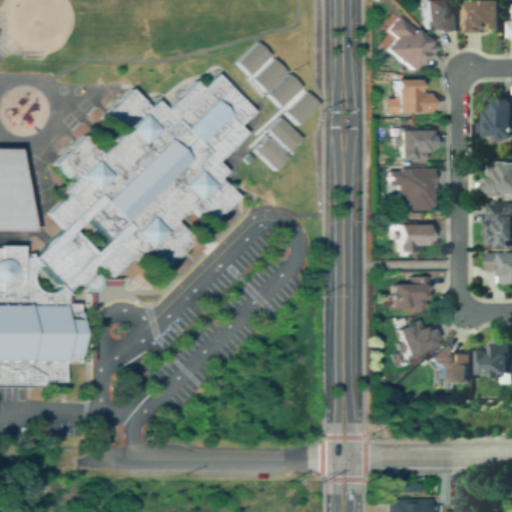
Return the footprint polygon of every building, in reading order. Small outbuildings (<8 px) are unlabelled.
[(451,0),(452,13),(458,13),(459,31),(436,33),(436,29),(422,30),(420,0),(451,0)] [(502,0),(502,29),(484,28),(484,32),(466,32),(468,9),(470,9),(470,4),(471,0),(502,0)] [(433,47),(423,60),(420,57),(417,60),(418,61),(410,71),(385,49),(395,37),(385,29),(397,16),(433,47)] [(266,53),(244,74),(232,61),(253,40),(266,53)] [(281,69),(260,90),(248,78),(269,57),(281,69)] [(296,85),(275,105),(263,93),(284,72),(296,85)] [(0,386),(23,386),(35,387),(35,380),(58,381),(58,362),(73,362),(73,302),(65,302),(65,293),(63,293),(60,290),(67,284),(69,284),(72,283),(73,283),(75,282),(77,284),(78,283),(82,287),(87,287),(91,283),(91,278),(87,273),(86,271),(87,269),(88,267),(88,265),(89,263),(92,260),(106,275),(130,251),(152,273),(188,237),(170,220),(185,205),(205,225),(235,195),(216,177),(223,169),(214,160),(242,131),(235,124),(248,110),(211,73),(197,87),(189,80),(160,109),(151,99),(144,106),(126,88),(99,115),(118,134),(105,147),(97,155),(77,136),(51,162),(69,181),(62,188),(65,191),(44,211),(60,227),(29,258),(25,254),(25,252),(17,252),(17,244),(0,244),(0,386)] [(420,78),(420,92),(428,92),(428,112),(395,112),(395,113),(385,113),(385,98),(393,98),(393,91),(392,91),(392,79),(412,79),(412,78),(420,78)] [(312,103),(292,123),(279,110),(301,90),(312,103)] [(511,96),(511,136),(510,136),(510,140),(501,140),(501,136),(486,135),(487,123),(485,123),(485,110),(491,110),(492,103),(496,103),(496,100),(503,100),(503,96),(511,96)] [(295,137),(283,149),(262,128),(275,116),(295,137)] [(432,130),(432,148),(424,147),(424,152),(421,152),(421,160),(408,160),(409,159),(396,159),(396,146),(391,146),(391,135),(396,135),(396,129),(432,130)] [(283,156),(270,169),(249,148),(262,135),(283,156)] [(0,147),(10,147),(28,230),(0,230),(0,147)] [(248,156),(243,162),(238,157),(244,152),(248,156)] [(511,194),(506,194),(506,196),(488,196),(488,176),(492,176),(492,166),(501,166),(501,161),(511,161),(511,194)] [(432,167),(432,187),(427,187),(426,209),(390,209),(390,197),(395,197),(395,185),(387,184),(387,170),(398,170),(398,167),(432,167)] [(511,247),(488,247),(488,234),(486,234),(486,219),(490,219),(490,203),(511,203),(511,247)] [(431,223),(431,239),(426,239),(420,240),(420,245),(417,245),(417,252),(405,251),(393,251),(394,239),(389,239),(389,230),(394,230),(394,223),(431,223)] [(511,283),(504,283),(504,274),(502,274),(502,269),(489,269),(489,252),(511,252),(511,283)] [(425,276),(425,293),(422,293),(422,308),(421,308),(421,311),(410,310),(410,308),(390,308),(390,300),(388,300),(389,293),(390,293),(390,283),(407,283),(407,276),(425,276)] [(416,319),(419,327),(423,325),(424,329),(430,326),(438,342),(423,348),(424,351),(406,358),(403,350),(398,352),(394,343),(399,341),(394,329),(416,319)] [(511,340),(511,361),(511,373),(504,373),(504,377),(495,378),(494,373),(481,373),(480,350),(490,350),(490,345),(494,345),(493,341),(511,340)] [(444,344),(452,354),(456,354),(460,354),(461,352),(473,353),(471,383),(457,382),(447,382),(447,381),(436,380),(438,368),(429,357),(444,344)] [(417,483),(417,492),(387,492),(387,483),(417,483)] [(430,499),(430,511),(386,511),(386,499),(430,499)]
